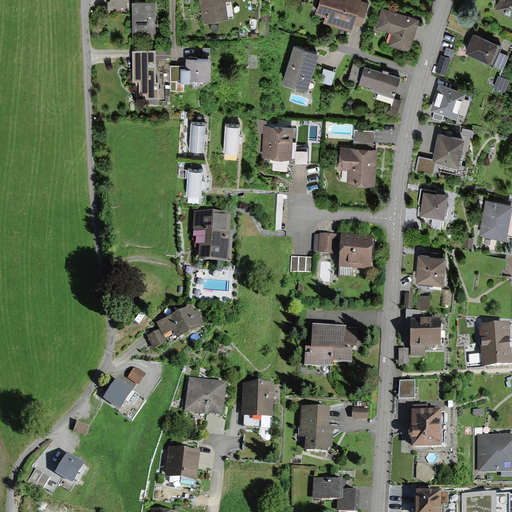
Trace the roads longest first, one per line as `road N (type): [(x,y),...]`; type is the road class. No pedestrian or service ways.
road 1 (residential): [(9,511),(16,468),(83,399),(111,338),(90,184),(85,0)]
road 2 (residential): [(444,0),(400,166),(378,511)]
